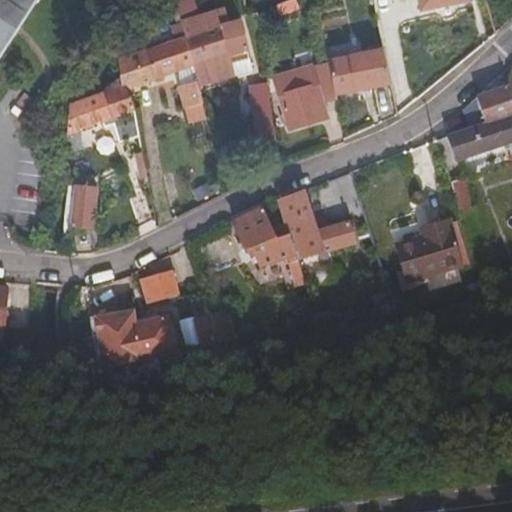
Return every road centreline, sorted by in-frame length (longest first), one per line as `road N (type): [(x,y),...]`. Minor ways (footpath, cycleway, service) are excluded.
road 1 (residential): [(511,41),(407,131),(238,200),(123,262),(80,270),(0,263)]
road 2 (secondary): [(511,478),(250,511)]
